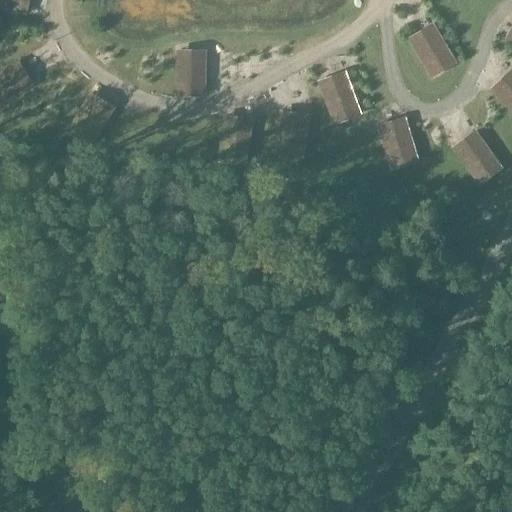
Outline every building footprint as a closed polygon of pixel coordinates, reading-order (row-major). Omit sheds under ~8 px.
[(18,0),(0,0),(0,9),(16,13),(18,0)] [(455,62),(435,29),(412,42),(432,75),(455,62)] [(205,94),(204,57),(177,58),(177,95),(205,94)] [(0,103),(25,90),(12,67),(0,73),(0,103)] [(358,114),(346,79),(323,87),(335,122),(358,114)] [(511,79),(498,93),(511,107),(511,79)] [(108,113),(87,102),(70,134),(91,145),(108,113)] [(308,124),(280,120),(275,156),(303,160),(308,124)] [(249,127),(224,124),(219,160),(243,164),(249,127)] [(406,124),(381,133),(393,168),(418,159),(406,124)] [(499,168),(479,137),(457,152),(477,182),(499,168)]
